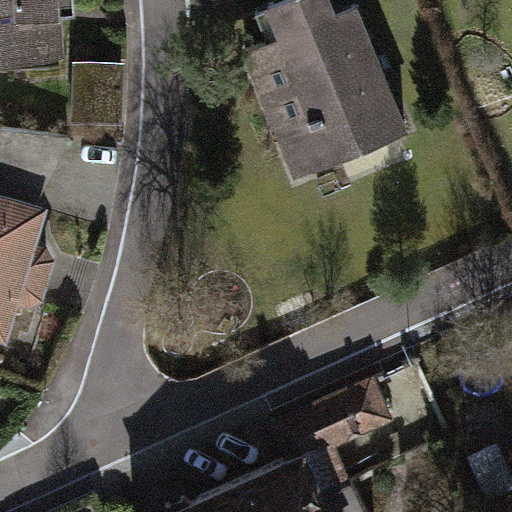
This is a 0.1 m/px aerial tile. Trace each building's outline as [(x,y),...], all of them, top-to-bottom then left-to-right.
[(0,0),(0,55),(90,53),(87,0),(0,0)] [(357,0),(285,0),(279,2),(292,35),(269,44),(318,166),(435,120),(387,0),(381,0),(361,8),(357,0)] [(100,54),(100,111),(150,111),(150,55),(100,54)] [(0,160),(0,324),(34,334),(71,197),(59,193),(99,134),(23,119),(0,160)] [(301,454),(156,511),(401,511),(379,456),(440,432),(411,362),(284,413),(301,454)]
